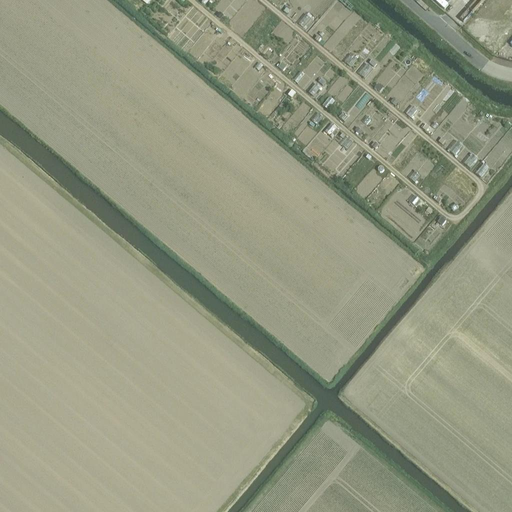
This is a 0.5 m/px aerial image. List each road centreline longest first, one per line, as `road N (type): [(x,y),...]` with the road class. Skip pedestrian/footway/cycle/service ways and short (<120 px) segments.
road 1 (track): [(191,0),(451,220),(478,187),(257,0)]
road 2 (unclassified): [(407,0),(475,63),(511,76)]
